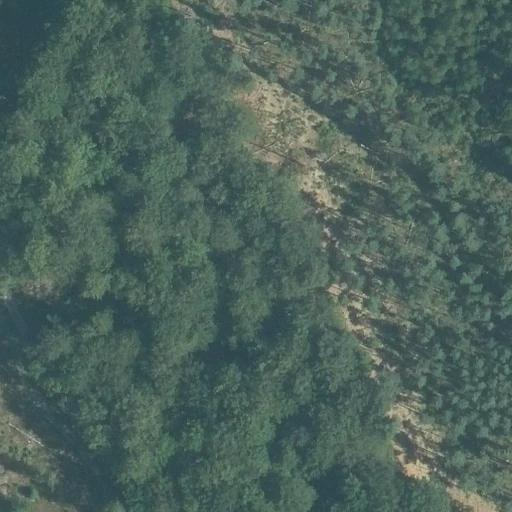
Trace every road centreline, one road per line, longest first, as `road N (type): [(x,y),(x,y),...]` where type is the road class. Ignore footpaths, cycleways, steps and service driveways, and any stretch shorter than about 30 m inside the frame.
road 1 (track): [(138,511),(4,294),(0,272)]
road 2 (track): [(0,248),(28,158),(100,0)]
